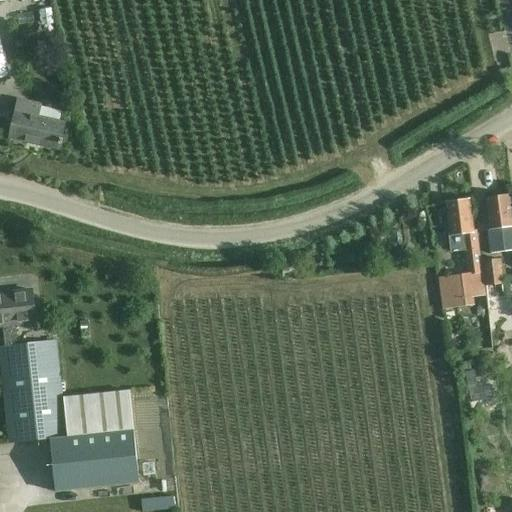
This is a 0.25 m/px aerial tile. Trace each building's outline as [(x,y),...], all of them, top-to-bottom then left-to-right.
[(50,9),(39,10),(41,26),(52,25),(50,9)] [(0,79),(8,78),(3,54),(0,38),(0,79)] [(58,149),(64,124),(37,118),(40,105),(18,101),(9,138),(58,149)] [(511,219),(509,195),(485,198),(489,231),(491,247),(492,253),(511,250),(511,219)] [(469,200),(445,203),(449,236),(452,253),(465,251),(468,275),(454,277),(458,302),(472,300),(471,297),(484,295),(476,236),(474,236),(469,200)] [(380,225),(369,230),(374,242),(386,237),(380,225)] [(502,285),(503,285),(500,259),(483,261),(485,287),(493,286),(495,299),(504,298),(502,285)] [(0,326),(2,326),(5,346),(16,345),(14,325),(34,323),(30,291),(0,294),(0,326)] [(56,341),(16,345),(5,346),(0,346),(0,360),(9,444),(50,440),(66,438),(62,398),(56,341)] [(66,438),(50,440),(56,491),(139,482),(139,483),(152,481),(146,425),(133,427),(129,390),(62,398),(66,438)]
